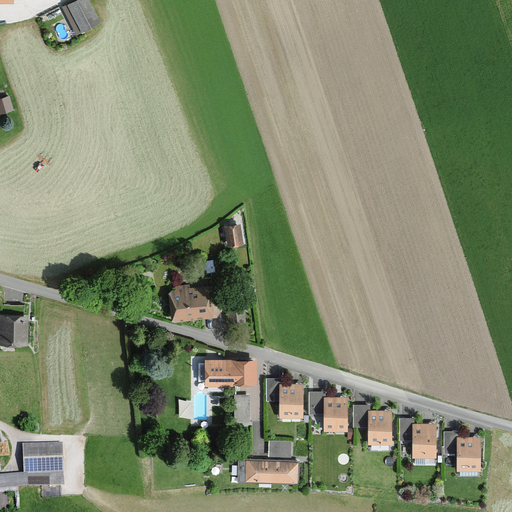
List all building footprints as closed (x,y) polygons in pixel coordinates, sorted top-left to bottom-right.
[(93,0),(73,0),(64,5),(80,36),(98,27),(96,22),(103,18),(93,0)] [(0,116),(15,111),(9,95),(0,98),(0,116)] [(242,240),(240,222),(226,224),(229,242),(242,240)] [(174,318),(217,313),(214,286),(170,291),(174,318)] [(1,346),(32,347),(32,310),(1,310),(1,346)] [(255,358),(207,359),(207,381),(255,380),(255,358)] [(302,415),(302,383),(281,383),(281,415),(302,415)] [(346,429),(346,397),(325,397),(325,429),(346,429)] [(391,442),(391,410),(370,410),(370,442),(391,442)] [(412,436),(412,414),(399,414),(399,437),(412,436)] [(435,455),(435,423),(414,423),(414,455),(435,455)] [(444,450),(456,450),(456,427),(444,427),(444,450)] [(270,436),(269,453),(292,454),(293,437),(270,436)] [(479,468),(479,436),(458,436),(458,468),(479,468)] [(26,485),(63,484),(61,444),(24,446),(26,485)] [(297,461),(247,460),(246,479),(297,480),(297,461)]
